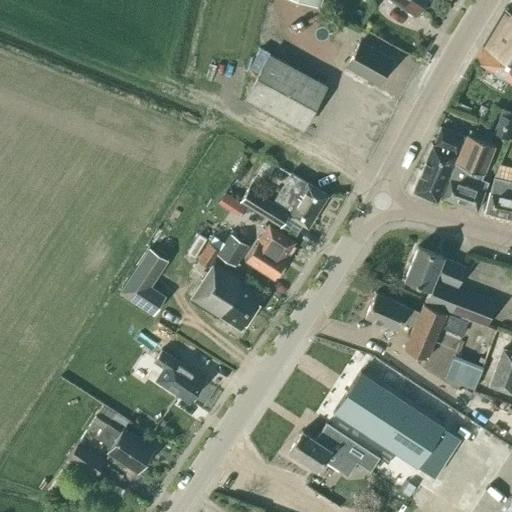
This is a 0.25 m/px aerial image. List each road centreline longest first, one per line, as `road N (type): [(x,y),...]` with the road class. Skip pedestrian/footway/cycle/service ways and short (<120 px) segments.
road 1 (tertiary): [(172,511),(377,198)]
road 2 (tertiary): [(377,198),(486,0)]
road 3 (unclassified): [(511,234),(377,198)]
